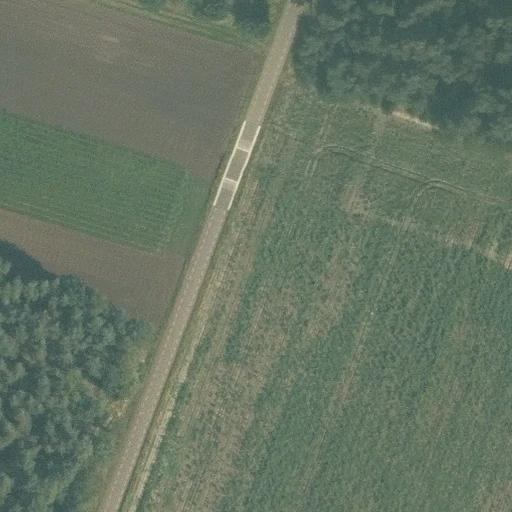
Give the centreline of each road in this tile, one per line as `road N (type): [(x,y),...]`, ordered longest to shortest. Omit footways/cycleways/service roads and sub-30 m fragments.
road 1 (unclassified): [(108,511),(294,0)]
road 2 (track): [(274,55),(297,75),(511,153)]
